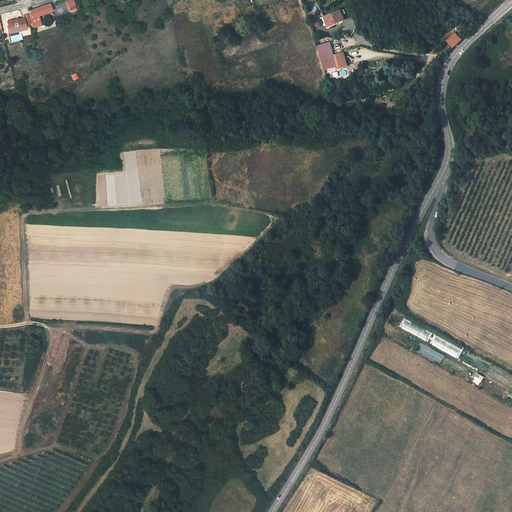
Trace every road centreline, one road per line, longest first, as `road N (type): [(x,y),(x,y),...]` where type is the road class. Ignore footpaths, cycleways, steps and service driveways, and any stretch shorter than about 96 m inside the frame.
road 1 (primary): [(442,178),(319,436),(272,511)]
road 2 (primary): [(511,1),(449,64),(442,109),(451,151),(442,178)]
road 3 (track): [(28,322),(21,221),(29,212),(94,209)]
road 4 (track): [(0,327),(148,331),(159,323)]
road 5 (tertiary): [(442,178),(436,251),(511,287)]
